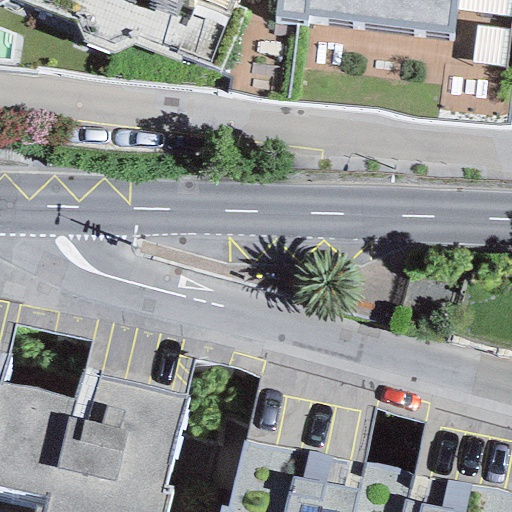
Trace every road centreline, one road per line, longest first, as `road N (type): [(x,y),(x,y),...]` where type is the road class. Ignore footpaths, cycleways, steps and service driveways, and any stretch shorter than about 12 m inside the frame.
road 1 (residential): [(36,207),(86,270),(511,388)]
road 2 (residential): [(0,92),(511,153)]
road 3 (secondary): [(36,207),(511,221)]
